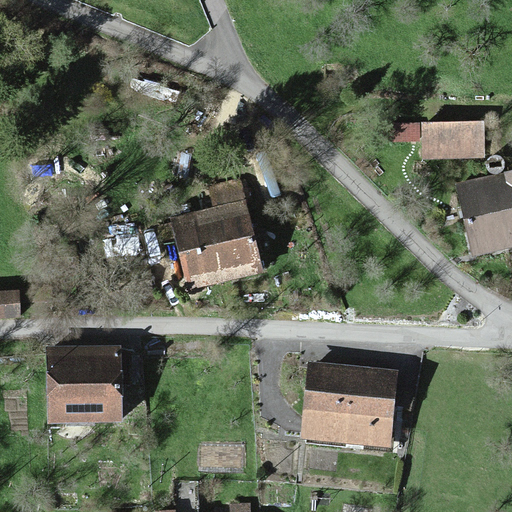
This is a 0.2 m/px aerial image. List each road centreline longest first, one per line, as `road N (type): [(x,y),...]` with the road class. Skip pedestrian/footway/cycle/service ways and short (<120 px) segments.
road 1 (unclassified): [(48,0),(247,84),(447,273),(511,319)]
road 2 (unclassified): [(511,336),(200,325),(0,329)]
